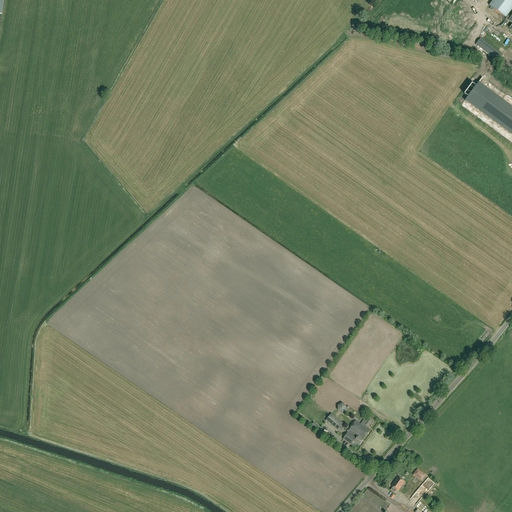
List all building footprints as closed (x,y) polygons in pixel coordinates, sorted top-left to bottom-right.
[(511,0),(493,0),(490,5),(506,17),(511,8),(511,0)] [(481,38),(476,44),(498,61),(502,55),(481,38)] [(487,84),(492,76),(486,73),(482,81),(487,84)] [(469,78),(463,88),(467,90),(473,80),(469,78)] [(343,403),(338,406),(341,411),(347,408),(343,403)] [(332,414),(326,420),(341,432),(344,428),(341,426),(343,423),(332,414)] [(350,430),(359,436),(363,439),(370,430),(366,428),(368,426),(369,427),(372,422),(368,419),(364,424),(365,424),(363,426),(356,421),(350,430)] [(343,439),(351,445),(356,438),(348,433),(343,439)] [(360,445),(363,439),(359,436),(358,438),(357,437),(354,441),(360,445)] [(418,469),(413,475),(422,481),(426,475),(418,469)] [(392,487),(398,491),(404,482),(398,478),(392,487)]
